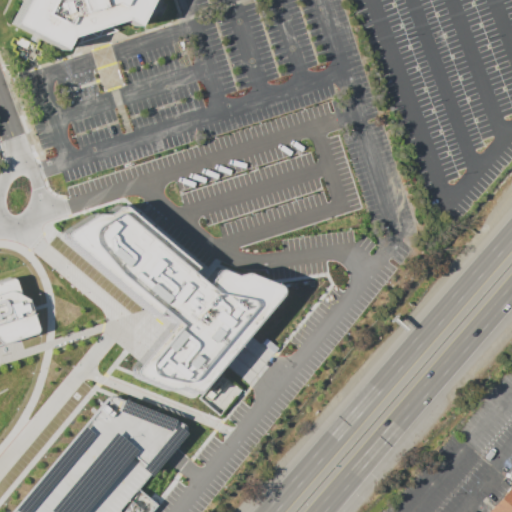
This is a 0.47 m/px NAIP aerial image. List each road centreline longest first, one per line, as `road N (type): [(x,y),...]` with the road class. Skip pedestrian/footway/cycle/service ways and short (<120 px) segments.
road 1 (motorway): [(511,238),(274,511)]
road 2 (motorway): [(322,511),(511,294)]
